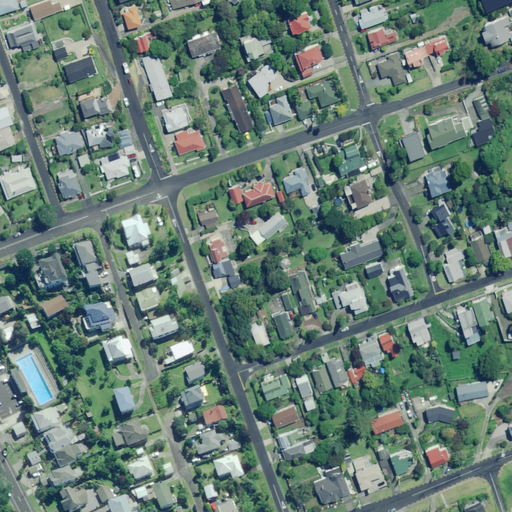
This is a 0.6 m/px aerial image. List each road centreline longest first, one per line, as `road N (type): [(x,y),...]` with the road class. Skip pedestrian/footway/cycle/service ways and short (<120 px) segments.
road 1 (residential): [(232,375),(437,299)]
road 2 (residential): [(163,188),(368,115)]
road 3 (residential): [(163,188),(232,375)]
road 4 (residential): [(99,0),(163,188)]
road 5 (residential): [(368,115),(437,299)]
road 6 (residential): [(0,50),(62,225)]
road 7 (residential): [(93,213),(151,371)]
road 8 (residential): [(368,115),(511,65)]
road 9 (residential): [(232,375),(283,511)]
road 10 (residential): [(370,511),(487,465)]
road 11 (residential): [(331,0),(368,115)]
